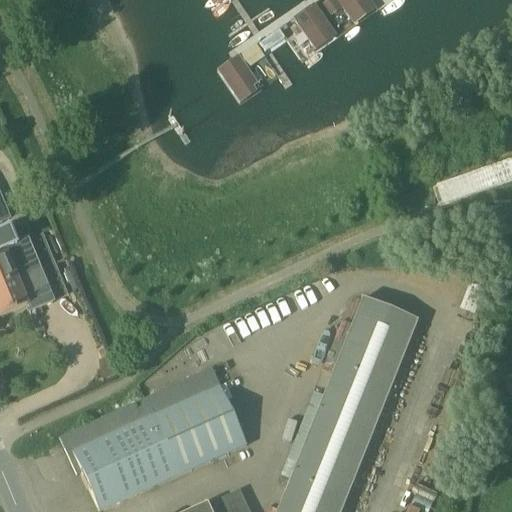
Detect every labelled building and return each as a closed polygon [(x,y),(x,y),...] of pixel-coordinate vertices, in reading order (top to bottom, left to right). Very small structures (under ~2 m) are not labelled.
[(339,36),(378,9),(372,0),(320,0),(316,3),(339,36)] [(372,0),(378,9),(390,0),(372,0)] [(302,61),(339,36),(316,3),(279,28),(302,61)] [(281,75),(302,61),(279,28),(258,43),(281,75)] [(242,102),(281,75),(258,43),(219,69),(242,102)] [(446,204),(511,184),(511,163),(440,185),(446,204)] [(0,288),(16,282),(31,276),(39,272),(26,241),(17,245),(10,230),(0,234),(0,254),(1,254),(2,257),(0,257),(0,288)] [(31,276),(16,282),(0,288),(0,319),(31,306),(33,311),(53,302),(40,272),(39,272),(31,276)] [(280,478),(289,482),(277,511),(341,511),(417,324),(361,301),(352,326),(342,322),(324,367),(333,371),(323,398),(314,395),(280,478)] [(98,511),(105,511),(246,448),(219,387),(211,370),(58,440),(76,478),(82,475),(98,511)] [(248,511),(239,491),(207,505),(192,511),(248,511)]
